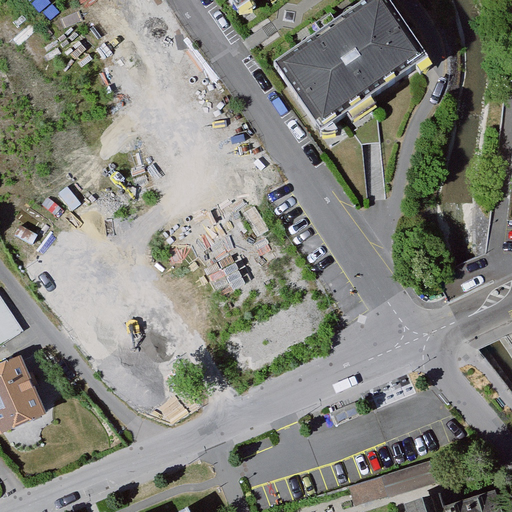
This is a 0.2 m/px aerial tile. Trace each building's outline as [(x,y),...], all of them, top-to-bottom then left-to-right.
[(383,0),(372,0),(273,68),(318,132),(424,60),(383,0)] [(0,303),(0,350),(24,338),(0,303)] [(0,431),(43,413),(20,359),(0,367),(0,431)] [(357,409),(332,418),(336,429),(361,421),(357,409)] [(434,468),(386,483),(392,502),(440,487),(434,468)] [(386,483),(349,494),(354,509),(390,498),(386,483)] [(452,511),(448,499),(411,511),(410,511),(506,511),(504,504),(479,511),(452,511)]
